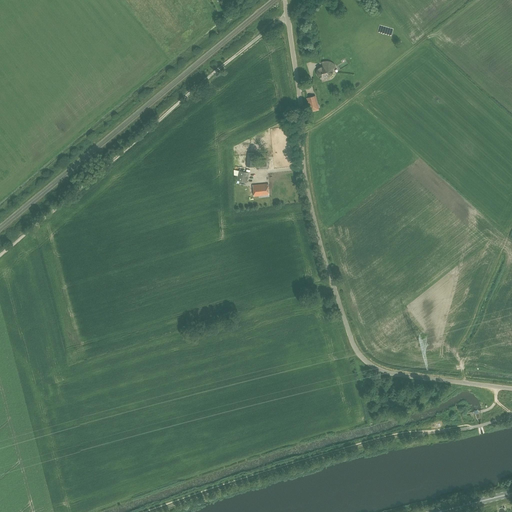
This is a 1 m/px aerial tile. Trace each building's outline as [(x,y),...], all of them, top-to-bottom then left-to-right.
[(328,75),(328,76),(329,76),(330,76),(330,75),(331,75),(332,74),(332,73),(332,72),(332,71),(332,70),(332,69),(335,67),(334,65),(333,64),(331,63),(330,62),(328,62),(327,62),(325,62),(324,62),(325,66),(321,67),(320,68),(319,68),(318,69),(318,70),(317,70),(317,71),(317,72),(317,73),(317,74),(318,75),(318,76),(319,77),(328,75)] [(315,96),(307,98),(310,111),(319,109),(315,96)] [(254,164),(255,154),(247,153),(246,163),(254,164)] [(267,161),(268,161),(268,153),(262,153),(262,161),(256,161),(256,166),(257,169),(267,169),(267,161)] [(239,170),(237,178),(236,180),(247,182),(249,172),(239,170)] [(254,196),(269,195),(268,183),(253,185),(254,196)]
